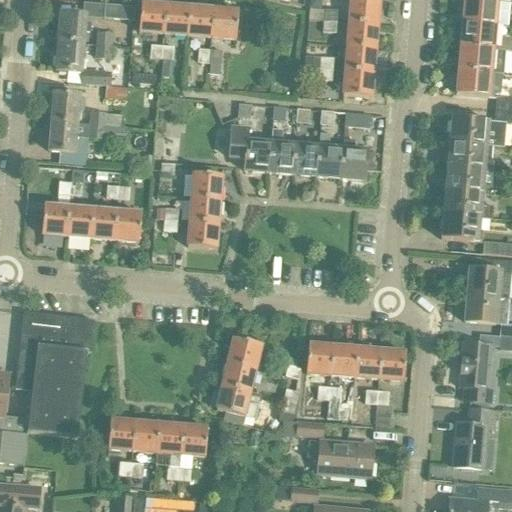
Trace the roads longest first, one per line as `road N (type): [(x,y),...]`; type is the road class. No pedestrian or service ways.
road 1 (residential): [(2,278),(391,306)]
road 2 (residential): [(391,306),(420,0)]
road 3 (residential): [(2,278),(26,0)]
road 4 (residential): [(391,306),(410,309),(425,324),(428,349),(412,511)]
